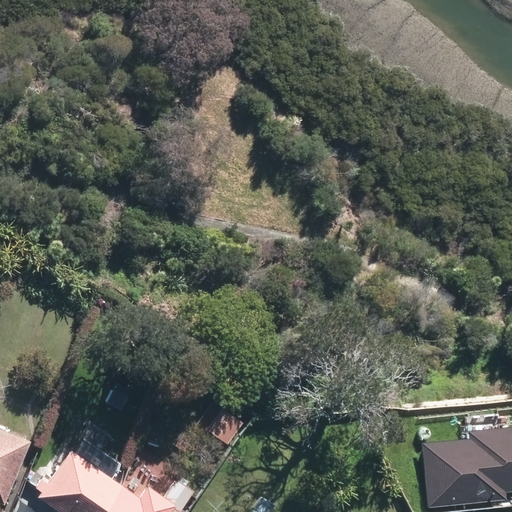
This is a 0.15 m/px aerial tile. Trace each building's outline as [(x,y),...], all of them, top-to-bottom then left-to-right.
[(40,374),(24,367),(18,381),(34,388),(40,374)] [(221,405),(202,428),(222,443),(240,420),(221,405)] [(471,436),(422,440),(428,506),(506,498),(506,490),(511,489),(511,422),(470,426),(471,436)] [(0,424),(0,499),(4,501),(30,436),(0,424)] [(61,511),(99,511),(121,481),(69,445),(36,494),(61,511)] [(121,481),(99,511),(168,511),(175,503),(146,483),(139,493),(121,481)] [(32,511),(38,501),(18,492),(9,511),(32,511)] [(259,492),(251,505),(262,511),(266,511),(273,502),(259,492)]
